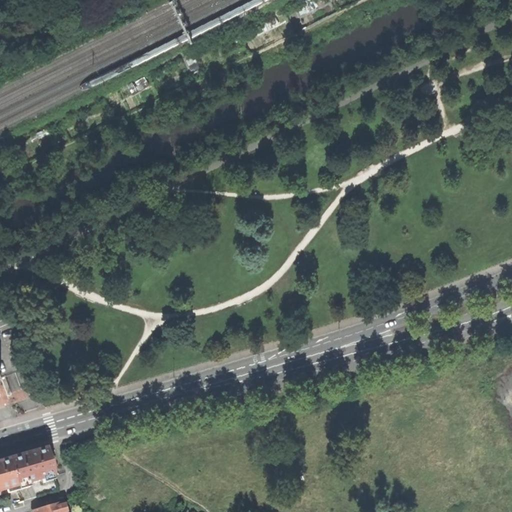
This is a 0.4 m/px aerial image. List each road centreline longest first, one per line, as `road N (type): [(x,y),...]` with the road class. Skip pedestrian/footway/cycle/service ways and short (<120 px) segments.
road 1 (secondary): [(0,441),(280,362)]
road 2 (secondary): [(511,277),(307,354)]
road 3 (secondary): [(307,354),(347,354),(437,330)]
